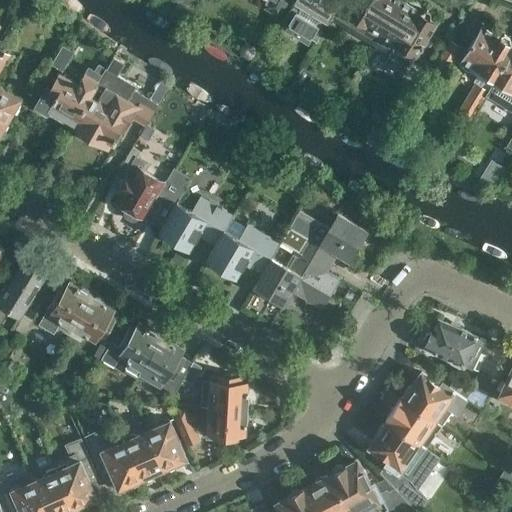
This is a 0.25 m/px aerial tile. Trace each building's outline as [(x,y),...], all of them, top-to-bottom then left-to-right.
[(189,0),(173,0),(168,9),(180,17),(189,0)] [(266,0),(264,6),(277,14),(286,0),(266,0)] [(295,0),(295,1),(297,3),(291,8),(290,8),(283,21),(289,24),(288,27),(309,39),(310,37),(317,41),(325,28),(324,28),(325,20),(328,22),(341,0),(295,0)] [(349,0),(346,0),(333,20),(376,47),(376,46),(381,38),(401,5),(391,0),(359,0),(357,4),(349,0)] [(436,38),(429,34),(436,23),(431,20),(432,19),(431,18),(432,13),(428,11),(423,13),(422,13),(403,2),(401,5),(381,38),(376,46),(389,54),(385,61),(404,74),(410,65),(415,56),(418,52),(427,57),(427,56),(438,38),(437,37),(436,38)] [(494,81),(511,51),(511,43),(509,42),(510,42),(509,41),(508,35),(502,37),(501,37),(482,26),(467,51),(450,39),(433,67),(430,71),(444,79),(453,63),(458,66),(461,61),(479,72),(474,81),(476,82),(489,90),(485,95),(486,96),(494,81)] [(63,45),(52,64),(63,70),(74,52),(63,45)] [(361,58),(367,61),(374,49),(369,46),(361,58)] [(0,71),(11,53),(0,47),(0,71)] [(511,51),(494,81),(486,96),(511,111),(511,51)] [(404,74),(403,76),(420,87),(430,71),(433,67),(415,56),(410,65),(404,74)] [(97,80),(71,124),(71,126),(108,147),(112,140),(115,141),(119,134),(116,133),(125,118),(129,120),(132,116),(146,124),(159,103),(157,102),(165,89),(156,83),(148,97),(133,88),(129,94),(128,93),(127,97),(109,86),(122,63),(112,57),(98,80),(97,80)] [(257,59),(253,65),(262,71),(262,72),(266,65),(265,61),(261,58),(257,59)] [(47,114),(48,111),(71,124),(97,80),(105,66),(98,62),(91,75),(85,72),(78,83),(59,72),(51,86),(48,84),(34,107),(47,114)] [(476,82),(464,101),(456,114),(469,122),(477,110),(486,96),(485,95),(489,90),(476,82)] [(0,132),(21,96),(0,84),(0,132)] [(399,119),(385,111),(372,131),(386,140),(399,119)] [(139,138),(124,161),(131,164),(115,191),(120,193),(115,200),(143,217),(147,211),(164,221),(177,198),(190,178),(175,169),(177,166),(174,164),(165,180),(146,169),(150,163),(137,155),(145,142),(139,138)] [(262,168),(251,163),(247,170),(257,176),(262,168)] [(164,221),(163,223),(158,231),(190,250),(199,234),(215,244),(225,227),(234,211),(201,192),(192,207),(177,198),(164,221)] [(314,215),(295,249),(328,268),(337,253),(350,261),(369,228),(338,210),(330,224),(314,215)] [(225,227),(215,244),(206,259),(236,277),(245,262),(261,272),(272,254),(281,239),(249,220),(240,235),(225,227)] [(272,254),(261,272),(252,287),(284,305),(293,290),(323,308),(341,278),(327,270),(328,268),(295,249),(287,263),(272,254)] [(0,286),(0,302),(6,306),(7,305),(20,313),(10,328),(22,336),(33,319),(22,313),(46,273),(23,259),(10,279),(8,278),(2,288),(0,286)] [(61,284),(38,323),(53,332),(57,326),(69,333),(92,294),(69,280),(66,287),(61,284)] [(92,294),(69,333),(80,340),(84,333),(95,340),(99,333),(103,336),(115,316),(110,313),(114,307),(92,294)] [(439,317),(425,346),(472,368),(485,339),(439,317)] [(107,348),(101,358),(114,366),(120,355),(129,360),(125,366),(137,373),(160,334),(138,321),(134,327),(130,324),(118,344),(112,341),(108,348),(107,348)] [(160,334),(137,373),(149,380),(152,374),(177,389),(178,387),(181,382),(180,381),(190,364),(183,359),(184,356),(179,354),(183,348),(160,334)] [(95,354),(101,358),(107,348),(101,344),(95,354)] [(511,401),(511,364),(498,395),(511,401)] [(0,387),(8,392),(19,373),(6,365),(0,375),(0,387)] [(178,387),(189,393),(201,373),(190,367),(181,382),(178,387)] [(492,378),(478,371),(473,383),(486,389),(492,378)] [(420,373),(404,396),(442,423),(453,408),(457,411),(466,399),(480,408),(489,394),(474,384),(466,397),(443,381),(441,383),(429,375),(427,379),(420,373)] [(202,392),(201,404),(247,407),(248,381),(241,381),(241,376),(217,374),(217,380),(209,379),(209,392),(202,392)] [(387,418),(388,419),(427,446),(442,423),(404,396),(402,395),(387,418)] [(166,421),(147,429),(164,467),(166,467),(170,469),(174,467),(175,462),(187,457),(170,420),(175,418),(173,414),(168,403),(160,406),(166,421)] [(247,407),(201,404),(200,418),(207,419),(206,432),(214,432),(214,438),(238,439),(238,433),(245,434),(247,407)] [(187,409),(173,414),(175,418),(187,444),(200,439),(187,409)] [(427,446),(388,419),(373,442),(381,448),(378,451),(389,459),(380,471),(402,494),(418,511),(428,499),(411,479),(421,464),(417,460),(427,446)] [(121,432),(105,439),(101,427),(84,435),(103,477),(112,472),(118,487),(129,482),(134,485),(138,483),(139,478),(141,477),(123,436),(121,432)] [(132,431),(123,436),(141,477),(143,476),(148,479),(152,477),(153,472),(164,467),(147,429),(138,433),(132,431)] [(54,462),(55,465),(74,507),(75,507),(80,509),(84,507),(85,502),(97,497),(90,483),(99,478),(81,437),(65,444),(70,455),(54,462)] [(330,472),(331,474),(351,511),(365,511),(369,510),(369,511),(379,511),(393,504),(397,511),(418,511),(402,494),(392,499),(387,489),(380,493),(374,482),(372,483),(364,468),(361,469),(357,460),(348,465),(347,463),(343,465),(342,463),(335,464),(331,469),(332,471),(330,472)] [(45,474),(34,479),(48,511),(70,511),(71,508),(74,507),(55,465),(47,469),(45,474)] [(0,509),(0,511),(48,511),(34,479),(30,470),(8,480),(0,484),(0,509)] [(316,482),(304,488),(316,511),(351,511),(331,474),(327,476),(326,475),(319,476),(315,481),(316,482)] [(280,511),(316,511),(304,488),(303,486),(300,488),(299,486),(292,487),(288,492),(289,494),(286,495),(287,497),(278,502),(282,511),(281,511),(280,511)] [(251,509),(251,511),(268,511),(264,503),(251,509)]
